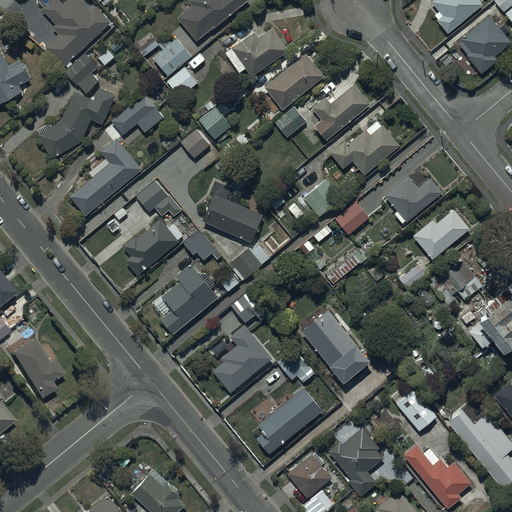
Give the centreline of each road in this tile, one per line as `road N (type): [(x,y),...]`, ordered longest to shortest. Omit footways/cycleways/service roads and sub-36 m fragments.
road 1 (residential): [(149,381),(0,196)]
road 2 (residential): [(149,381),(0,501)]
road 3 (residential): [(258,511),(149,381)]
road 4 (residential): [(355,0),(462,127)]
